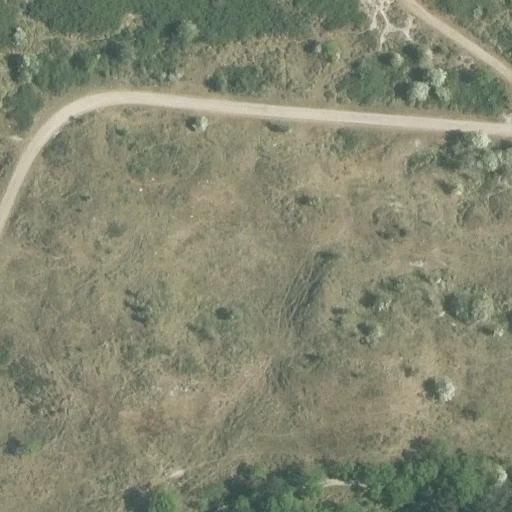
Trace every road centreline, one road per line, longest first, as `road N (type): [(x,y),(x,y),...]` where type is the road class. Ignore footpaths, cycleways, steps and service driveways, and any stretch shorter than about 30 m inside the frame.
road 1 (track): [(511,129),(93,101),(65,112),(38,137),(0,214)]
road 2 (track): [(511,80),(409,0)]
